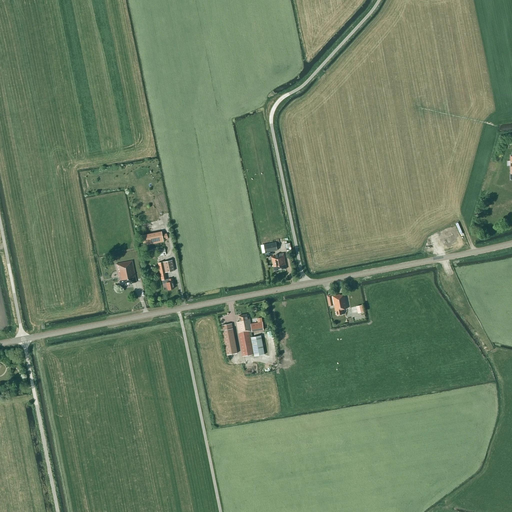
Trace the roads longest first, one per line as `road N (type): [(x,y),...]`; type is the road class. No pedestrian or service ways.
road 1 (unclassified): [(304,285),(272,111),(379,0)]
road 2 (tertiary): [(23,339),(304,285)]
road 3 (tertiary): [(511,243),(304,285)]
road 4 (track): [(178,309),(220,511)]
road 5 (unclassified): [(57,511),(23,339)]
